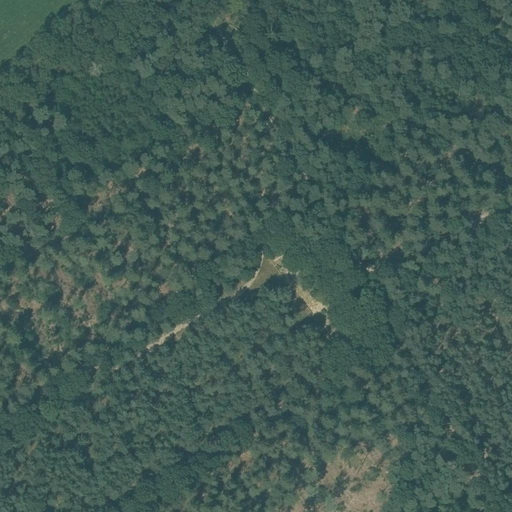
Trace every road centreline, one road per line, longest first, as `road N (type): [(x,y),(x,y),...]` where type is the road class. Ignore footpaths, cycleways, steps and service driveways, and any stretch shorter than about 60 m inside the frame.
road 1 (track): [(174,326),(0,450)]
road 2 (track): [(322,202),(272,232),(261,270),(174,326)]
